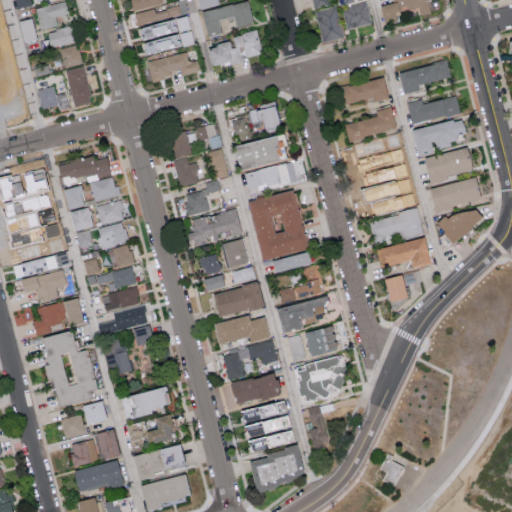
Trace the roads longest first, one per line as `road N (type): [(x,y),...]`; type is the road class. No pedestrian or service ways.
road 1 (residential): [(0,154),(511,20)]
road 2 (residential): [(226,511),(99,0)]
road 3 (residential): [(389,385),(363,324),(279,0)]
road 4 (residential): [(302,511),(336,487),(362,447),(411,339),(511,231)]
road 5 (residential): [(53,511),(0,312)]
road 6 (tertiary): [(511,196),(462,0)]
